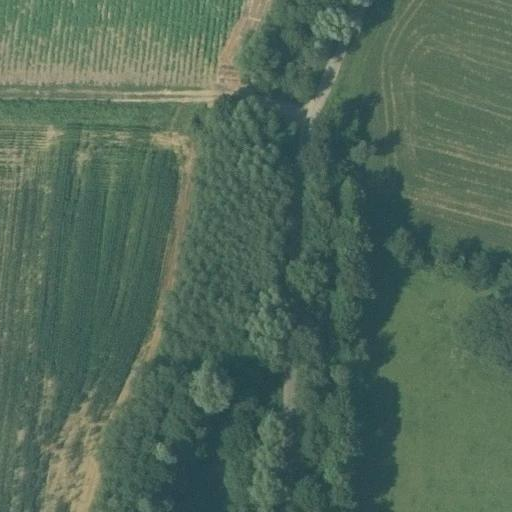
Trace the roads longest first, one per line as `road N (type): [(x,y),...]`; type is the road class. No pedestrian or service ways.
road 1 (unclassified): [(286,511),(305,138),(366,0)]
road 2 (track): [(312,117),(223,95),(0,95)]
